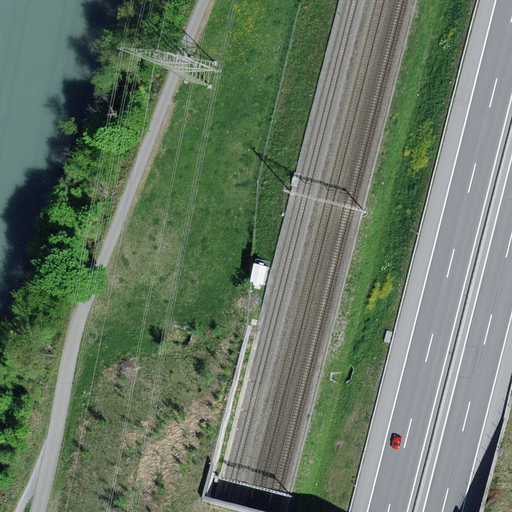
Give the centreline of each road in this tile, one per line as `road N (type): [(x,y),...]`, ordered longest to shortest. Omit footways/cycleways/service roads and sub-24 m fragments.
road 1 (motorway): [(511,17),(388,511)]
road 2 (track): [(47,461),(78,316),(202,0)]
road 3 (motorway): [(441,511),(511,233)]
